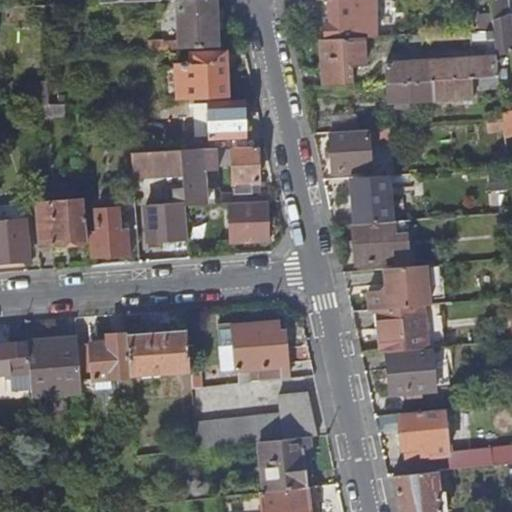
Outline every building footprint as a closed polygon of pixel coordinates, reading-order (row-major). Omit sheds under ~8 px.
[(161,13),(159,0),(155,0),(139,1),(139,14),(161,13)] [(174,0),(178,42),(163,42),(163,41),(148,41),(149,51),(218,48),(217,25),(223,25),(223,11),(216,11),(215,0),(174,0)] [(377,36),(374,0),(327,0),(328,22),(325,22),(325,38),(364,37),(377,36)] [(511,51),(511,43),(511,0),(489,0),(491,16),(492,31),(493,44),(495,57),(511,51)] [(492,31),(491,16),(477,17),(478,31),(492,31)] [(493,44),(492,31),(478,31),(430,33),(430,40),(470,38),(470,45),(493,44)] [(365,65),(364,37),(325,38),(321,39),(323,85),(351,84),(351,65),(365,65)] [(227,98),(225,62),(224,62),(223,53),(216,53),(215,52),(190,52),(190,63),(175,64),(177,100),(227,98)] [(495,57),(385,63),(386,82),(472,78),(497,77),(495,57)] [(473,98),(472,78),(386,82),(387,102),(473,98)] [(243,101),(207,102),(208,138),(245,137),(243,101)] [(127,117),(126,102),(104,103),(105,118),(127,117)] [(501,122),(501,115),(500,109),(494,110),(494,113),(484,114),(485,123),(501,122)] [(511,126),(511,110),(501,115),(501,122),(502,129),(511,126)] [(355,130),(354,115),(331,117),(332,132),(355,130)] [(370,170),(368,137),(388,136),(387,129),(355,130),(332,132),(330,132),(332,172),(370,170)] [(180,149),(179,134),(146,135),(147,151),(180,149)] [(144,151),(143,141),(129,141),(130,152),(144,151)] [(257,187),(255,146),(231,148),(233,188),(257,187)] [(204,191),(201,148),(180,149),(183,191),(184,203),(207,202),(206,190),(204,191)] [(183,191),(180,149),(147,151),(144,151),(130,152),(132,178),(175,177),(177,191),(183,191)] [(392,220),(389,174),(366,176),(366,182),(351,183),(354,224),(392,220)] [(183,191),(177,191),(173,191),(174,204),(184,203),(183,191)] [(86,242),(83,200),(34,204),(37,244),(86,242)] [(268,241),(266,201),(227,202),(230,242),(268,241)] [(188,258),(184,203),(174,204),(144,207),(147,241),(172,239),(174,259),(188,258)] [(117,208),(95,209),(97,233),(90,233),(92,255),(127,252),(125,230),(119,231),(117,208)] [(25,220),(0,221),(0,262),(28,260),(25,220)] [(406,246),(405,220),(392,220),(354,224),(356,262),(390,260),(390,247),(406,246)] [(444,298),(441,264),(428,265),(430,287),(427,287),(429,306),(435,305),(435,299),(444,298)] [(368,292),(370,311),(377,310),(423,306),(429,306),(427,287),(430,287),(428,265),(385,268),(386,285),(382,290),(368,292)] [(427,349),(423,306),(377,310),(381,353),(386,353),(427,349)] [(287,379),(283,331),(278,331),(277,322),(234,325),(234,323),(216,324),(218,353),(225,352),(232,352),(234,370),(250,369),(251,382),(287,379)] [(189,370),(186,331),(162,333),(162,330),(150,332),(150,334),(126,336),(129,375),(189,370)] [(129,375),(126,336),(125,334),(106,335),(107,341),(89,343),(77,344),(80,380),(129,376),(129,375)] [(79,392),(75,338),(26,341),(29,373),(31,397),(79,392)] [(0,374),(29,373),(26,341),(0,342),(0,374)] [(435,390),(431,349),(427,349),(386,353),(389,394),(435,390)] [(234,370),(232,352),(225,352),(226,371),(234,370)] [(200,388),(199,372),(189,373),(191,389),(200,388)] [(316,435),(306,391),(277,395),(280,414),(194,424),(196,449),(258,442),(308,437),(316,435)] [(448,456),(443,409),(399,414),(403,450),(422,448),(423,458),(448,456)] [(313,487),(308,437),(258,442),(263,492),(307,487),(313,487)] [(511,463),(511,445),(490,448),(492,466),(511,463)] [(439,492),(438,471),(393,476),(400,511),(441,511),(441,509),(445,509),(444,492),(439,492)] [(309,511),(307,487),(263,492),(259,492),(261,511),(309,511)]
